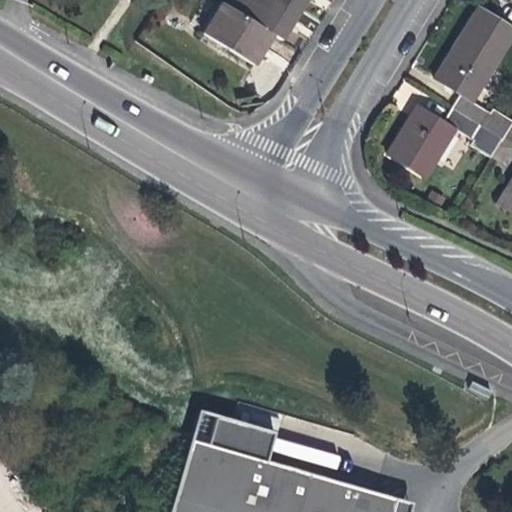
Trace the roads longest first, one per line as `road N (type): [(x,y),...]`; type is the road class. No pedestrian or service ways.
road 1 (tertiary): [(270,199),(326,248),(511,340)]
road 2 (tertiary): [(32,63),(270,199)]
road 3 (tertiary): [(511,293),(324,208),(270,199)]
road 4 (residential): [(270,199),(317,162),(417,0)]
road 5 (residential): [(375,0),(281,148),(270,199)]
